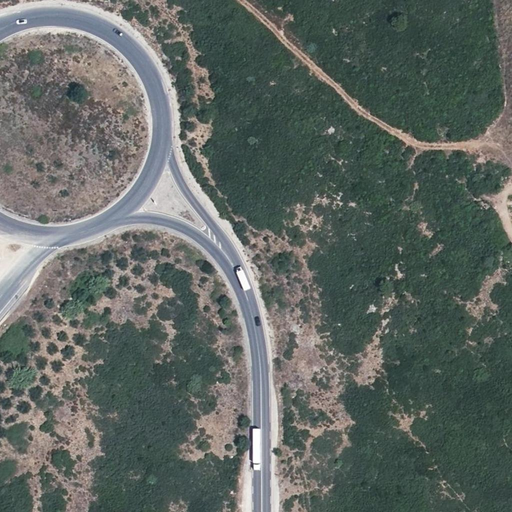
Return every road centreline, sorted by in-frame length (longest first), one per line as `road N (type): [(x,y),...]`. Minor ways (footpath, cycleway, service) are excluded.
road 1 (track): [(237,0),(390,129),(420,144),(482,145)]
road 2 (tertiary): [(236,273),(259,363),(261,511)]
road 3 (secondary): [(164,123),(158,92),(125,41),(69,16),(8,24)]
road 4 (tertiary): [(236,273),(180,178),(164,123)]
road 5 (tertiary): [(112,219),(183,226),(236,273)]
